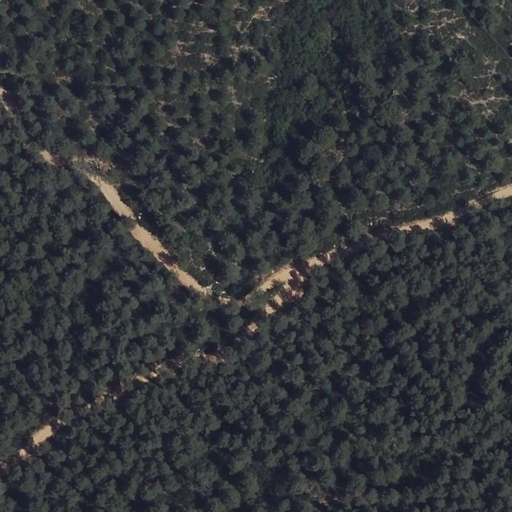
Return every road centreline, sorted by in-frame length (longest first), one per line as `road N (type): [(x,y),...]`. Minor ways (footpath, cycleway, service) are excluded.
road 1 (track): [(0,91),(43,146),(100,181),(188,276),(227,301),(299,275)]
road 2 (track): [(0,474),(114,395),(189,361),(231,354),(294,292),(299,275)]
road 3 (track): [(299,275),(511,193)]
